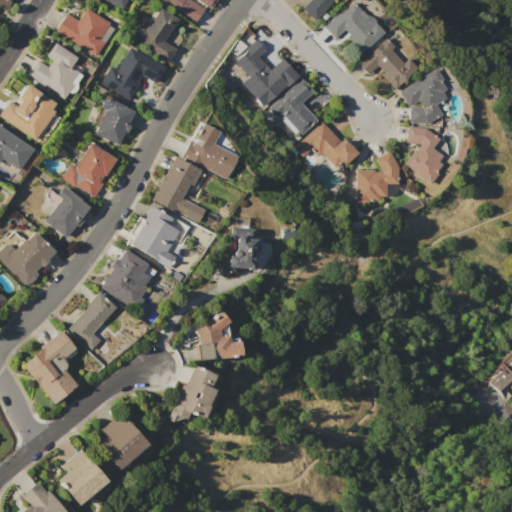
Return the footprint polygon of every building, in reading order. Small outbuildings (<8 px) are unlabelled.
[(0,0),(12,0),(7,8),(0,4),(0,0)] [(124,0),(120,9),(103,0),(124,0)] [(210,0),(205,7),(195,0),(191,0),(204,9),(193,24),(159,0),(210,0)] [(302,9),(310,0),(332,0),(313,20),(302,9)] [(322,27),(337,13),(339,14),(351,2),(364,15),(371,17),(374,20),(374,23),(383,32),(360,54),(346,40),(350,37),(343,29),(333,38),(322,27)] [(128,37),(137,24),(144,28),(158,7),(177,20),(163,41),(175,50),(166,62),(128,37)] [(84,8),(109,23),(107,26),(112,29),(95,57),(54,32),(65,13),(77,20),(84,8)] [(356,62),(371,49),(373,51),(386,38),(394,46),(390,50),(402,63),(407,58),(416,68),(394,90),(380,74),(382,72),(376,66),(368,74),(356,62)] [(255,39),(265,50),(257,57),(264,64),(261,67),(266,73),(278,61),(276,58),(279,56),(298,76),(285,87),(278,79),(256,100),(249,91),(251,89),(243,81),(248,76),(234,61),(247,49),(246,48),(255,39)] [(26,75),(36,60),(46,67),(51,60),(44,56),(54,42),(76,58),(73,63),(82,69),(79,73),(81,75),(77,83),(77,89),(73,93),(70,94),(68,93),(63,101),(26,75)] [(128,48),(163,67),(154,83),(140,75),(136,81),(139,83),(130,100),(101,83),(110,66),(116,69),(128,48)] [(409,106),(421,107),(417,100),(407,107),(397,92),(435,68),(441,79),(439,80),(445,89),(441,92),(445,97),(434,104),(440,114),(426,124),(408,122),(409,106)] [(300,78),(312,91),(300,103),(316,119),(300,134),(281,113),(277,117),(268,108),(300,78)] [(0,120),(0,113),(8,101),(15,106),(17,102),(16,102),(18,100),(16,98),(26,84),(55,103),(51,110),(54,112),(53,113),(60,118),(39,147),(0,120)] [(105,94),(118,101),(116,103),(124,106),(124,107),(134,111),(128,124),(129,124),(125,133),(124,132),(117,146),(93,134),(104,110),(99,108),(105,94)] [(294,147),(320,122),(338,142),(342,138),(356,153),(342,165),(339,161),(333,167),(319,152),(315,155),(310,150),(303,157),(294,147)] [(180,156),(186,143),(189,145),(201,123),(217,132),(211,143),(235,156),(223,179),(180,156)] [(406,126),(423,128),(438,139),(431,148),(441,156),(436,162),(440,164),(434,172),(435,173),(428,184),(402,164),(413,150),(414,150),(418,145),(417,144),(417,143),(404,142),(406,126)] [(0,127),(38,154),(25,173),(18,168),(17,171),(0,159),(0,127)] [(60,179),(69,164),(73,167),(88,143),(113,159),(103,176),(102,176),(99,181),(101,183),(92,198),(67,182),(66,183),(60,179)] [(373,158),(388,150),(396,166),(396,184),(385,183),(385,196),(378,196),(378,201),(367,201),(367,203),(353,203),(354,169),(373,170),(373,171),(380,171),(380,170),(373,158)] [(172,156),(198,169),(190,186),(187,185),(180,198),(204,210),(197,223),(150,200),(159,183),(158,182),(162,174),(163,174),(172,156)] [(62,186),(88,206),(63,238),(42,222),(60,200),(55,196),(62,186)] [(150,206),(171,218),(167,224),(177,230),(165,251),(174,256),(167,269),(127,247),(150,206)] [(219,271),(220,259),(227,259),(227,255),(232,255),(232,251),(234,249),(235,240),(233,240),(233,241),(231,241),(229,241),(228,241),(227,239),(226,238),(226,236),(227,235),(228,234),(229,227),(252,229),(252,239),(254,239),(254,243),(256,245),(255,251),(253,253),(252,253),(251,271),(246,271),(244,269),(234,268),(234,272),(219,271)] [(25,286),(0,261),(0,248),(6,242),(13,249),(23,239),(24,240),(33,232),(53,252),(46,259),(47,260),(40,268),(39,267),(34,272),(36,274),(25,286)] [(123,250),(146,264),(135,282),(144,288),(131,309),(98,289),(123,250)] [(65,329),(82,310),(81,310),(96,292),(113,307),(91,333),(98,339),(89,350),(65,329)] [(237,341),(238,356),(194,360),(192,345),(197,343),(196,336),(196,334),(194,335),(191,332),(218,311),(226,322),(224,323),(226,336),(229,338),(235,338),(236,341),(237,341)] [(20,364),(37,350),(37,349),(58,331),(72,348),(71,349),(73,352),(64,360),(65,361),(66,363),(66,366),(65,368),(63,370),(75,385),(52,404),(20,364)] [(192,365),(214,375),(208,387),(213,390),(200,418),(186,412),(183,419),(168,412),(181,384),(183,385),(192,365)] [(485,383),(503,366),(511,375),(511,398),(506,404),(485,383)] [(116,468),(102,451),(111,443),(99,428),(119,412),(145,445),(116,468)] [(56,480),(66,472),(60,464),(79,449),(106,482),(77,505),(56,480)] [(19,511),(27,506),(19,496),(36,482),(44,492),(46,490),(64,511),(19,511)]
